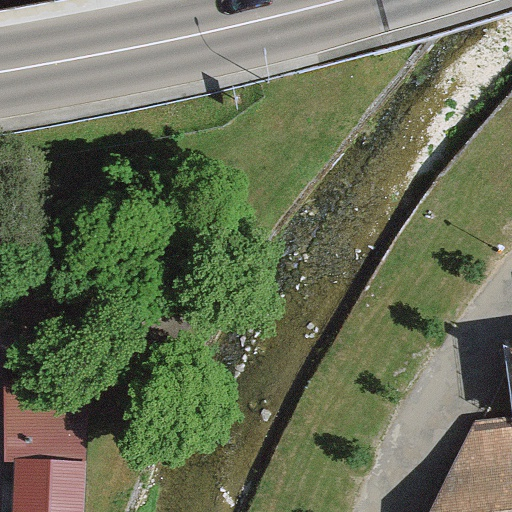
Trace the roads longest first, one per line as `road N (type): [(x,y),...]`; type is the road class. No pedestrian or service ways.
road 1 (primary): [(368,0),(0,77)]
road 2 (residential): [(399,511),(459,368),(511,316)]
